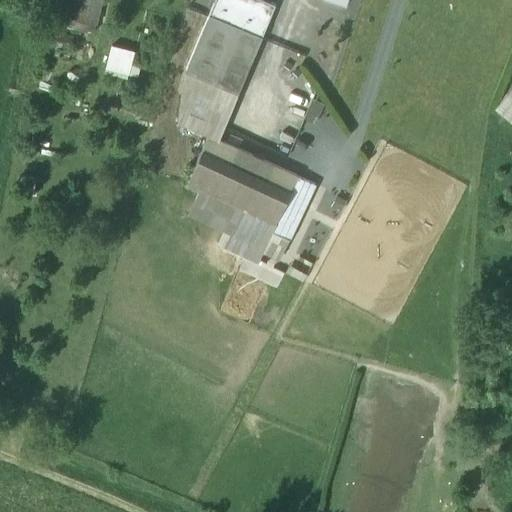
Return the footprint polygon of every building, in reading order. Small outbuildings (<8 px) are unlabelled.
[(103,0),(62,0),(60,15),(100,21),(103,0)] [(214,0),(209,13),(262,36),(275,5),(263,0),(214,0)] [(262,36),(209,13),(186,69),(178,122),(208,135),(218,140),(262,36)] [(135,53),(111,46),(105,68),(138,78),(142,66),(132,63),(135,53)] [(511,120),(511,89),(497,109),(511,120)] [(208,135),(186,184),(242,211),(231,234),(263,249),(271,231),(289,239),(315,184),(218,140),(208,135)] [(242,211),(186,184),(175,208),(231,234),(242,211)]
